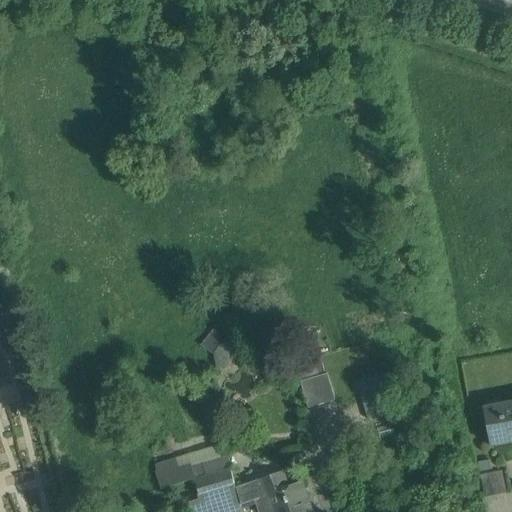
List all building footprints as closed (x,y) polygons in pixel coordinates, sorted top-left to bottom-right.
[(227,339),(224,342),(213,328),(197,341),(220,368),(238,353),(227,339)] [(306,376),(312,375),(311,370),(323,367),(320,357),(302,362),(306,376)] [(325,372),(299,381),(308,406),(334,397),(325,372)] [(353,381),(363,419),(390,413),(380,374),(353,381)] [(511,403),(485,409),(485,408),(484,409),(491,447),(492,447),(492,446),(511,442),(511,403)] [(502,472),(481,476),(485,497),(506,493),(502,472)] [(312,511),(302,482),(256,498),(260,511),(312,511)]
